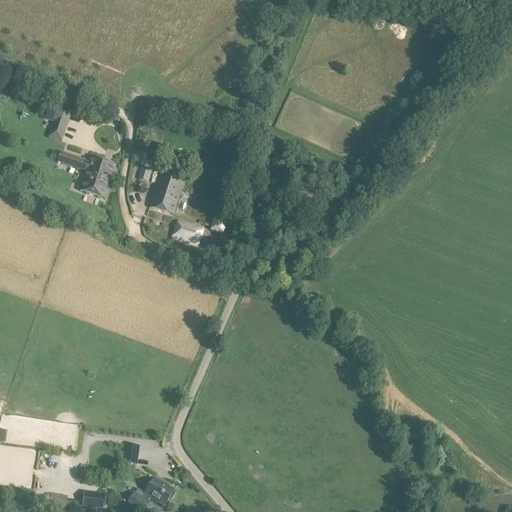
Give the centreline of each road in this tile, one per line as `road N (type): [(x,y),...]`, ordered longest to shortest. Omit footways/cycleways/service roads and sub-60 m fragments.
road 1 (unclassified): [(228,511),(177,451),(177,424),(245,273),(319,242),(500,0)]
road 2 (track): [(0,64),(128,117),(124,202),(137,236),(165,252),(217,259),(245,273)]
